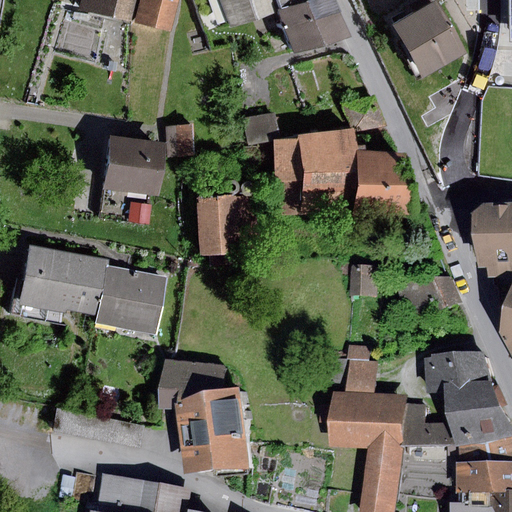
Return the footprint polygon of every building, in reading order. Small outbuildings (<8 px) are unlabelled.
[(69,0),(68,10),(120,18),(124,0),(69,0)] [(124,0),(120,18),(156,26),(163,0),(124,0)] [(189,0),(202,30),(208,50),(226,46),(221,25),(268,6),(265,0),(189,0)] [(265,0),(268,6),(283,46),(336,32),(320,0),(265,0)] [(425,0),(415,0),(377,21),(406,74),(452,49),(425,0)] [(370,94),(338,102),(343,124),(343,131),(383,126),(370,94)] [(270,113),(236,117),(239,140),(273,135),(270,113)] [(184,123),(162,126),(166,156),(188,153),(184,123)] [(271,214),(342,212),(343,144),(343,131),(343,124),(287,131),(288,138),(264,139),(267,178),(270,178),(271,214)] [(153,139),(97,132),(90,184),(98,185),(146,191),(153,139)] [(394,149),(343,144),(342,212),(404,214),(394,149)] [(217,187),(219,188),(221,189),(223,190),(226,189),(228,188),(229,186),(230,184),(230,181),(230,179),(228,177),(226,175),(223,175),(221,175),(218,176),(217,178),(216,180),(216,182),(216,185),(217,187)] [(233,187),(235,188),(237,189),(239,190),(242,189),(244,188),(245,186),(246,184),(246,181),(246,179),(244,177),(242,175),(239,175),(237,175),(234,176),(233,178),(232,180),(231,182),(232,185),(233,187)] [(146,191),(98,185),(94,217),(142,223),(146,191)] [(249,190),(187,193),(190,254),(253,250),(249,190)] [(511,203),(483,206),(473,214),(476,269),(487,269),(488,278),(511,276),(511,203)] [(101,257),(18,240),(6,301),(60,312),(61,307),(90,313),(100,262),(101,257)] [(163,274),(100,262),(90,313),(89,321),(151,333),(163,274)] [(379,266),(352,264),(350,296),(376,298),(379,266)] [(452,277),(395,280),(419,322),(464,304),(452,277)] [(511,287),(511,288),(501,332),(511,354),(511,287)] [(371,347),(350,345),(348,358),(370,361),(371,347)] [(447,392),(493,380),(484,353),(432,354),(433,357),(424,360),(428,397),(447,392)] [(345,392),(334,392),(329,447),(369,449),(359,511),(394,511),(402,449),(458,447),(453,423),(424,423),(426,405),(406,404),(407,394),(374,393),(379,361),(370,361),(348,358),(345,392)] [(206,391),(224,389),(227,367),(165,359),(159,389),(160,411),(176,410),(176,405),(206,391)] [(511,424),(493,380),(447,392),(453,423),(458,447),(511,436),(511,424)] [(206,391),(176,405),(176,410),(186,475),(249,468),(239,388),(224,389),(206,391)] [(140,422),(51,406),(47,432),(135,447),(140,422)] [(511,436),(458,447),(457,463),(511,463),(511,436)] [(511,463),(457,463),(455,493),(511,491),(511,463)] [(154,511),(160,483),(100,473),(93,511),(154,511)] [(186,511),(191,489),(160,483),(154,511),(186,511)] [(511,511),(511,491),(455,493),(454,503),(490,506),(490,511),(511,511)] [(454,503),(451,503),(451,511),(490,511),(490,506),(454,503)]
